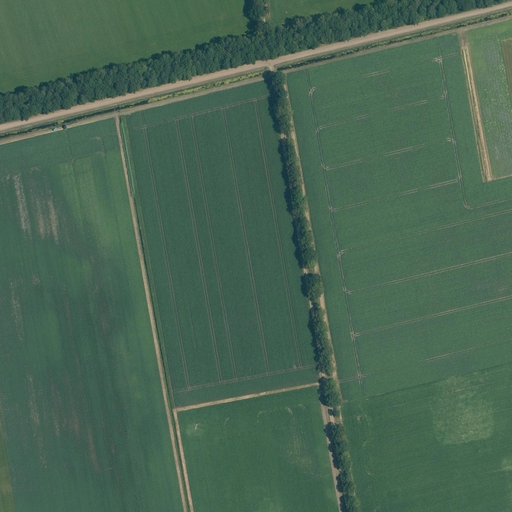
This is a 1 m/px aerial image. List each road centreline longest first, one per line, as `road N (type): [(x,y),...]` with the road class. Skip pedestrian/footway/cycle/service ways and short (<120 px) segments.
road 1 (track): [(269,62),(347,511)]
road 2 (track): [(0,126),(269,62)]
road 3 (track): [(269,62),(511,2)]
